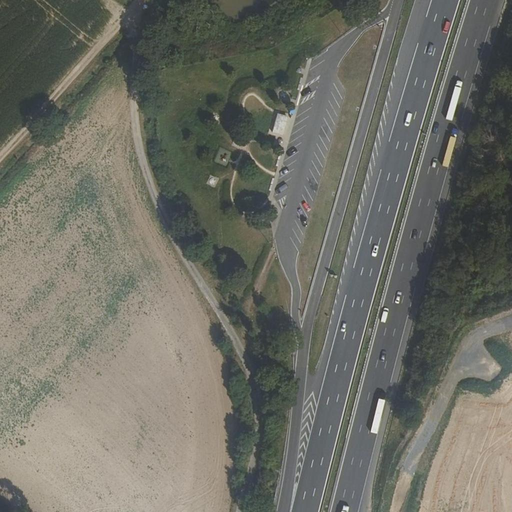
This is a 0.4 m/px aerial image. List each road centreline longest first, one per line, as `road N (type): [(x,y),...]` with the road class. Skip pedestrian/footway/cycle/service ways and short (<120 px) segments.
road 1 (motorway): [(344,511),(411,244),(484,0)]
road 2 (motorway): [(445,0),(307,511)]
road 3 (track): [(241,511),(259,436),(252,380),(148,181),(132,107),(137,30),(126,19)]
road 4 (track): [(0,158),(126,19)]
road 5 (motorway): [(300,349),(285,511)]
